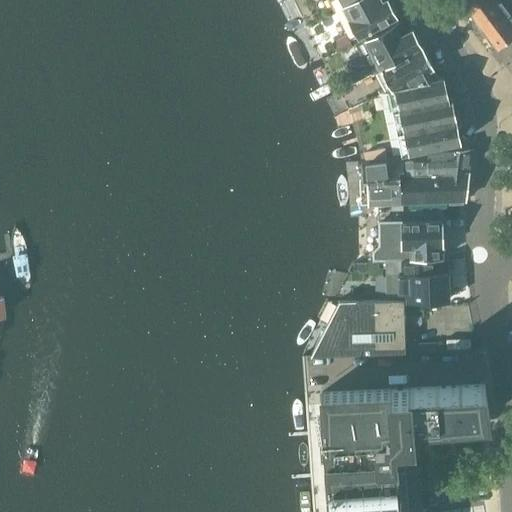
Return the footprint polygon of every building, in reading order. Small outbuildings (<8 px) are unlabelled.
[(328,0),(334,10),(352,0),(328,0)] [(353,17),(349,19),(348,19),(358,38),(397,16),(388,0),(384,0),(382,2),(380,0),(353,0),(342,6),(342,7),(346,5),(353,17)] [(474,15),(493,0),(462,0),(463,1),(462,3),(465,7),(468,7),(474,15)] [(480,23),(485,31),(511,11),(511,0),(504,6),(499,0),(493,0),(474,15),(475,17),(474,20),(477,23),(480,23)] [(511,11),(485,31),(491,38),(490,41),(493,45),(495,45),(498,47),(511,36),(511,11)] [(380,67),(381,68),(422,46),(413,28),(406,32),(399,20),(365,39),(366,41),(371,50),(372,52),(377,61),(378,63),(380,66),(380,67)] [(387,93),(388,92),(396,87),(437,77),(433,67),(434,67),(422,46),(381,68),(375,72),(376,73),(381,69),(392,88),(386,91),(387,93)] [(396,87),(388,92),(389,93),(395,89),(409,152),(401,154),(402,155),(461,142),(461,141),(457,122),(461,121),(458,104),(453,105),(451,97),(452,96),(452,95),(448,96),(444,77),(444,76),(437,77),(396,87)] [(387,146),(366,148),(367,159),(389,156),(387,146)] [(413,157),(413,158),(403,158),(403,156),(362,161),(362,179),(367,179),(368,204),(465,200),(468,172),(471,148),(448,150),(449,154),(413,157)] [(379,245),(373,252),(374,259),(434,258),(443,258),(442,221),(379,222),(379,245)] [(406,259),(406,273),(387,274),(387,295),(407,294),(407,301),(447,300),(447,272),(438,273),(438,259),(406,259)] [(404,298),(356,299),(340,299),(319,350),(405,348),(403,299),(404,299),(404,298)] [(489,379),(489,366),(455,366),(455,379),(489,379)] [(396,439),(404,439),(415,438),(414,421),(490,415),(485,384),(411,388),(322,392),(330,511),(386,511),(401,511),(396,439)]
